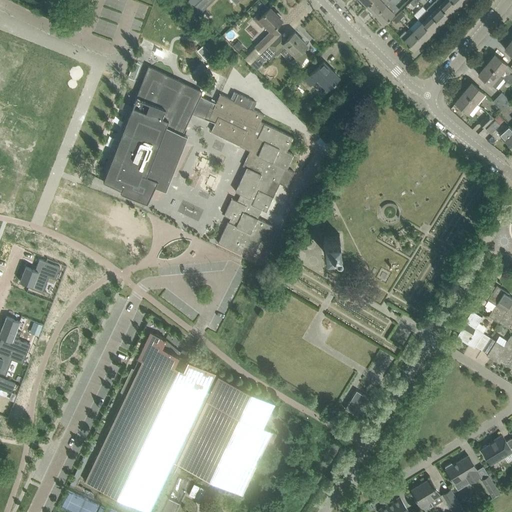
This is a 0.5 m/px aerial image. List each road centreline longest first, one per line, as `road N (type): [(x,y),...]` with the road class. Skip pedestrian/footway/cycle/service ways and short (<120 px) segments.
road 1 (residential): [(34,511),(141,291)]
road 2 (residential): [(338,482),(394,482),(511,413)]
road 3 (residential): [(338,482),(431,337)]
road 4 (residential): [(427,95),(323,0)]
road 5 (residential): [(509,0),(427,95)]
road 6 (residential): [(431,337),(486,248),(500,241)]
